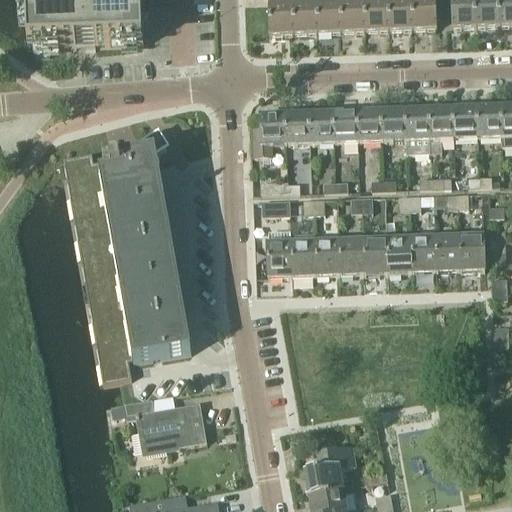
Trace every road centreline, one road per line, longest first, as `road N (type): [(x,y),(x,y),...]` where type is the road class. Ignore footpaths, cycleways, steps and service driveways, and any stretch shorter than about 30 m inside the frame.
road 1 (residential): [(266,511),(233,310),(229,85)]
road 2 (residential): [(229,85),(511,75)]
road 3 (residential): [(0,106),(229,85)]
